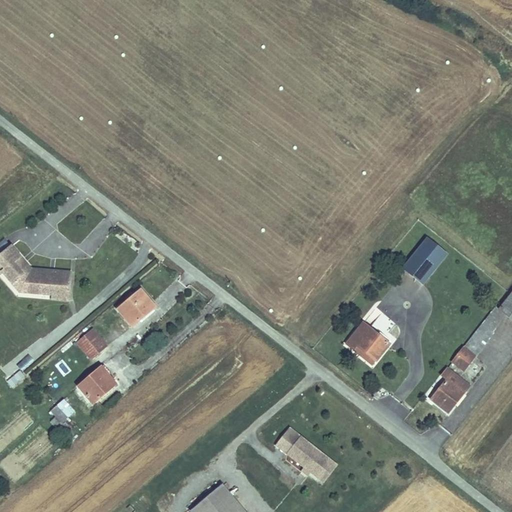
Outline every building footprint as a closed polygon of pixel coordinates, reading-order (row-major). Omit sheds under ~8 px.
[(407,270),(432,239),(423,233),(399,263),(407,270)] [(443,248),(432,239),(407,270),(418,279),(443,248)] [(12,245),(0,255),(0,262),(5,268),(2,271),(19,292),(53,295),(53,289),(69,290),(71,273),(54,271),(54,276),(29,273),(23,267),(19,270),(13,263),(21,256),(12,245)] [(31,269),(21,256),(13,263),(19,270),(23,267),(29,273),(54,276),(54,271),(31,269)] [(69,290),(53,289),(53,295),(52,299),(68,300),(69,290)] [(156,306),(142,289),(118,308),(132,325),(156,306)] [(504,312),(511,318),(511,289),(497,308),(496,306),(453,359),(463,367),(492,332),(489,330),(504,312)] [(351,340),(365,323),(358,318),(341,340),(347,345),(351,340)] [(384,339),(365,323),(351,340),(371,356),(384,339)] [(105,344),(93,329),(68,350),(80,364),(105,344)] [(117,384),(102,366),(78,386),(93,404),(117,384)] [(462,391),(446,378),(430,399),(446,411),(462,391)] [(68,413),(59,403),(49,411),(58,422),(68,413)] [(317,477),(330,461),(290,429),(283,439),(294,448),(288,455),(305,468),(311,473),(317,477)] [(288,455),(294,448),(283,439),(277,446),(288,455)] [(323,483),(337,466),(330,461),(317,477),(323,483)] [(311,473),(305,468),(302,472),(308,476),(311,473)] [(246,511),(224,484),(193,509),(195,511),(246,511)]
